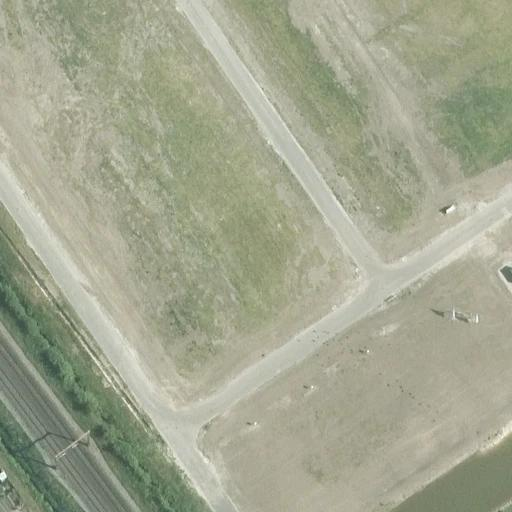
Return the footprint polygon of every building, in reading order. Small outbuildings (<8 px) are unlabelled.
[(102,0),(110,13),(130,0),(102,0)] [(2,25),(0,27),(0,46),(11,38),(2,25)] [(166,39),(140,58),(149,70),(175,52),(166,39)] [(35,75),(10,93),(19,106),(44,87),(35,75)] [(65,117),(38,134),(46,147),(73,129),(65,117)] [(226,136),(206,150),(212,158),(231,144),(226,136)] [(90,154),(66,171),(75,184),(99,167),(90,154)] [(332,402),(307,419),(337,463),(361,446),(332,402)]
